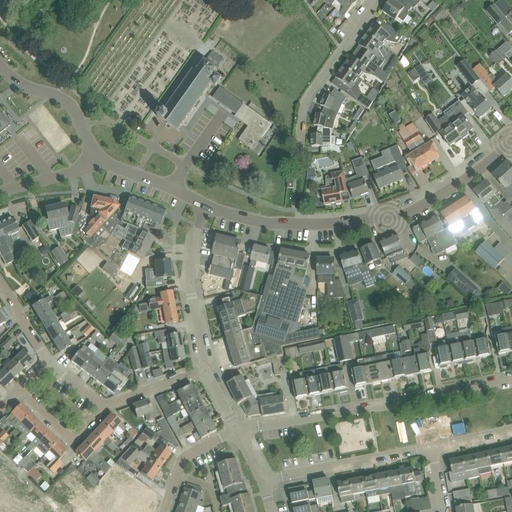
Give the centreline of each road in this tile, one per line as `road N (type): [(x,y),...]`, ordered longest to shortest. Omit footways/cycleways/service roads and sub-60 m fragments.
road 1 (tertiary): [(204,206),(266,223),(408,213),(450,190),(511,136)]
road 2 (residential): [(233,430),(511,376)]
road 3 (residential): [(303,168),(310,106),(379,3)]
road 4 (residential): [(261,479),(432,447)]
road 5 (residential): [(205,371),(189,275),(204,206)]
road 6 (tertiary): [(95,157),(69,104),(0,67)]
